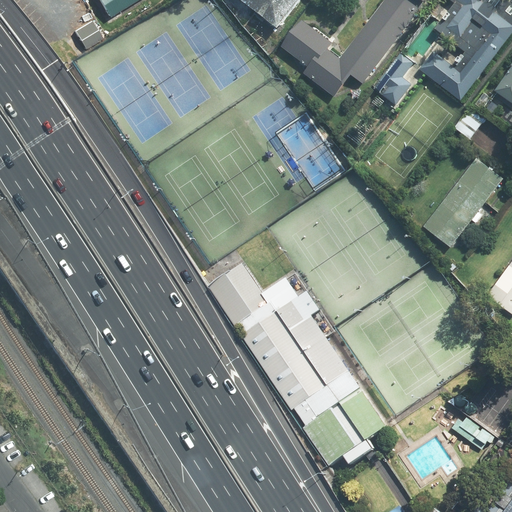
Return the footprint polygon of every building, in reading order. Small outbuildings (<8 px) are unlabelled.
[(102,0),(110,14),(134,0),(102,0)] [(247,0),(284,29),(306,0),(247,0)] [(424,10),(411,0),(388,0),(345,56),(335,49),(340,43),(310,20),(289,46),(313,65),(309,71),(340,95),(354,76),(366,85),(424,10)] [(459,63),(439,48),(433,43),(417,64),(403,52),(377,87),(401,105),(427,71),(466,100),(511,39),(511,2),(509,0),(458,0),(438,27),(454,38),(459,31),(464,35),(458,43),(469,51),(459,63)] [(95,20),(75,30),(85,49),(105,39),(95,20)] [(511,72),(499,91),(511,99),(511,72)] [(488,118),(475,108),(459,127),(473,138),(488,118)] [(455,246),(508,177),(483,157),(429,226),(455,246)] [(245,265),(215,285),(335,463),(391,425),(316,313),(323,308),(310,288),(301,293),(291,278),(265,295),(245,265)] [(511,296),(511,267),(498,287),(511,296)] [(457,400),(457,402),(458,403),(460,404),(461,405),(463,405),(465,405),(466,404),(467,402),(468,400),(468,399),(467,397),(466,395),(465,395),(463,394),(461,394),(459,395),(458,396),(457,398),(457,400)] [(467,407),(467,408),(468,410),(470,411),(471,412),(473,412),(475,411),(476,410),(478,409),(478,407),(478,405),(478,404),(476,402),(475,401),(473,401),(471,401),(469,402),(468,403),(467,405),(467,407)] [(470,416),(469,419),(463,414),(454,427),(479,445),(483,440),(492,446),(499,436),(470,416)] [(511,511),(511,473),(484,511),(511,511)]
